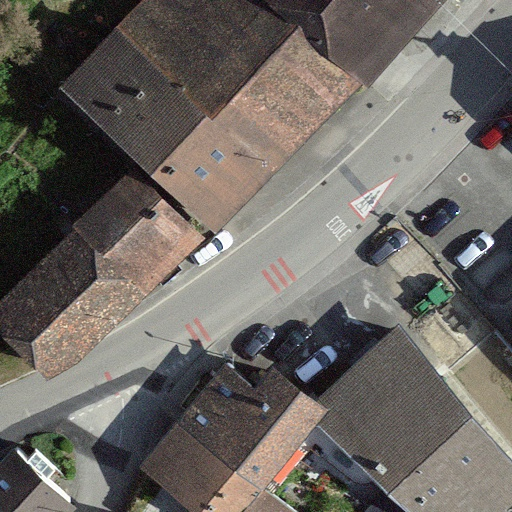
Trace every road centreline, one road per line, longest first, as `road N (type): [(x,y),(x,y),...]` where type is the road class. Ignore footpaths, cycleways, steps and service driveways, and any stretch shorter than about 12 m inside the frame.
road 1 (secondary): [(107,367),(253,285),(401,149),(511,28)]
road 2 (unclassified): [(107,367),(128,421),(94,511)]
